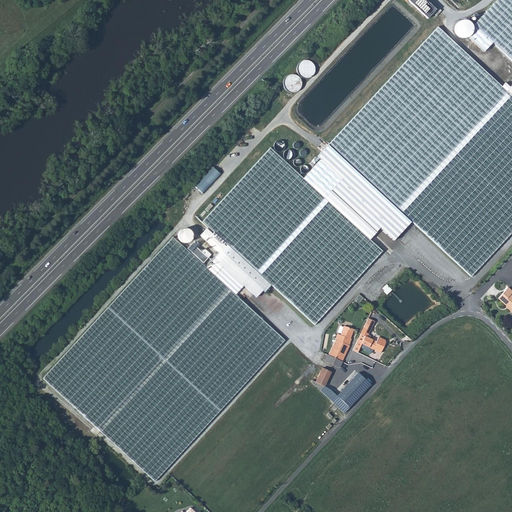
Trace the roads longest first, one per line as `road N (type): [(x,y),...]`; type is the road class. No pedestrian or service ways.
road 1 (trunk): [(0,329),(327,0)]
road 2 (trunk): [(310,0),(0,311)]
road 3 (unclassified): [(259,511),(417,339),(468,312)]
road 4 (track): [(478,0),(441,22),(477,57),(504,69)]
